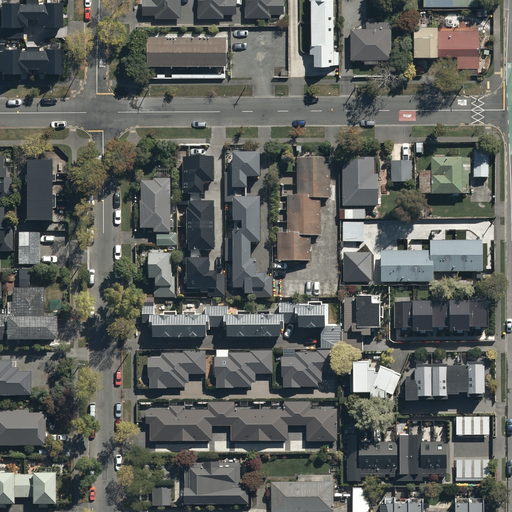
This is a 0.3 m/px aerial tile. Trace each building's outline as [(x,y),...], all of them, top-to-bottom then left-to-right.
[(26,0),(27,6),(27,21),(39,21),(39,29),(63,29),(63,4),(45,4),(45,6),(38,6),(37,0),(26,0)] [(141,0),(142,15),(155,14),(155,19),(181,18),(180,0),(141,0)] [(197,0),(198,17),(224,17),(224,14),(236,14),(236,0),(197,0)] [(244,0),(244,17),(271,17),(271,13),(283,13),(283,0),(244,0)] [(310,0),(311,43),(309,43),(309,53),(313,53),(313,63),(340,63),(340,51),(334,51),(333,0),(310,0)] [(422,0),(423,6),(446,5),(446,13),(452,13),(452,5),(478,5),(477,0),(422,0)] [(20,4),(3,4),(3,10),(0,10),(0,25),(3,26),(3,39),(24,39),(24,28),(27,28),(27,21),(27,6),(20,6),(20,4)] [(350,27),(350,58),(365,58),(365,63),(377,63),(377,59),(391,59),(391,27),(387,27),(387,20),(381,20),(381,21),(366,22),(366,27),(350,27)] [(248,26),(230,26),(231,59),(248,59),(248,26)] [(288,26),(271,26),(271,58),(288,58),(288,26)] [(438,28),(414,28),(414,57),(437,56),(438,70),(479,69),(479,31),(439,32),(438,28)] [(147,35),(147,63),(226,64),(226,35),(147,35)] [(5,44),(0,43),(0,64),(1,65),(1,73),(4,73),(4,76),(28,76),(28,70),(27,51),(22,51),(22,50),(5,50),(5,44)] [(27,51),(28,70),(40,70),(40,74),(46,74),(46,76),(63,75),(63,50),(46,50),(46,51),(39,51),(39,47),(27,47),(27,51)] [(422,60),(410,60),(410,75),(422,75),(422,60)] [(488,150),(473,150),(473,177),(488,177),(488,150)] [(232,152),(232,172),(225,172),(225,202),(233,202),(233,221),(241,221),(241,229),(233,229),(233,239),(225,239),(225,261),(232,261),(233,288),(245,288),(245,294),(251,294),(251,297),(272,297),(272,276),(265,276),(265,273),(256,273),(256,258),(251,258),(251,242),(261,242),(260,196),(244,196),(244,188),(247,188),(247,177),(260,177),(260,151),(247,151),(247,152),(232,152)] [(343,206),(378,206),(378,174),(375,174),(375,155),(360,155),(360,158),(342,158),(343,206)] [(182,157),(182,179),(177,179),(177,205),(186,205),(187,244),(188,244),(188,248),(178,248),(178,262),(186,262),(187,289),(200,289),(200,294),(208,294),(208,296),(225,296),(225,274),(217,274),(217,270),(209,270),(209,257),(200,257),(200,250),(214,250),(214,200),(200,201),(200,193),(204,193),(204,182),(214,181),(213,157),(182,157)] [(329,157),(297,157),(297,195),(287,195),(287,230),(286,230),(286,233),(278,233),(278,261),(311,261),(311,235),(320,235),(320,197),(330,197),(329,157)] [(463,157),(431,157),(431,175),(419,175),(419,193),(431,193),(468,193),(468,174),(470,174),(470,158),(463,158),(463,157)] [(0,202),(12,203),(12,180),(6,180),(6,170),(3,170),(3,160),(0,160),(0,202)] [(412,160),(391,161),(391,182),(412,181),(412,160)] [(51,163),(24,164),(25,224),(50,224),(50,211),(54,211),(54,197),(51,197),(50,186),(54,186),(54,177),(51,177),(51,163)] [(171,233),(171,232),(171,179),(154,178),(154,180),(141,180),(141,200),(140,200),(140,228),(153,228),(153,232),(156,232),(156,245),(177,245),(177,233),(171,233)] [(0,253),(13,253),(13,231),(8,231),(7,221),(5,221),(4,210),(0,209),(0,253)] [(365,209),(339,209),(340,219),(365,219),(365,209)] [(364,222),(343,222),(343,259),(341,260),(341,268),(348,268),(348,259),(364,259),(364,222)] [(39,234),(18,234),(18,266),(39,266),(39,234)] [(429,250),(381,250),(381,282),(433,282),(433,271),(482,271),(482,240),(429,240),(429,250)] [(172,277),(172,253),(164,253),(164,250),(151,250),(151,253),(149,253),(149,279),(154,279),(154,298),(175,297),(175,277),(172,277)] [(0,340),(33,340),(33,342),(56,342),(56,339),(58,339),(57,335),(63,335),(63,327),(60,327),(60,313),(44,313),(44,288),(13,288),(13,313),(0,313),(0,340)] [(344,297),(344,330),(342,330),(342,352),(363,352),(363,335),(370,335),(370,327),(379,327),(379,318),(383,318),(383,307),(379,307),(379,303),(372,303),(372,295),(356,295),(356,297),(344,297)] [(469,300),(449,301),(450,327),(450,331),(466,330),(470,330),(470,327),(469,300)] [(469,300),(470,327),(484,327),(487,327),(486,300),(469,300)] [(284,330),(284,323),(298,323),(298,327),(320,327),(321,348),(341,348),(341,326),(325,326),(325,305),(304,305),(303,301),(279,302),(279,314),(270,314),(270,310),(257,310),(257,314),(251,314),(251,310),(237,310),(237,314),(228,314),(228,306),(205,306),(206,314),(196,314),(196,311),(183,311),(183,314),(177,314),(177,311),(163,311),(163,315),(154,315),(154,303),(142,303),(142,324),(149,324),(149,330),(152,330),(153,337),(207,336),(207,329),(210,329),(210,327),(223,327),(223,330),(227,330),(227,337),(281,337),(281,330),(284,330)] [(395,301),(396,328),(399,328),(413,328),(412,301),(395,301)] [(432,301),(412,301),(413,328),(413,331),(429,331),(433,331),(432,327),(432,301)] [(432,301),(432,327),(435,327),(450,327),(449,301),(432,301)] [(148,357),(148,378),(150,378),(150,387),(185,388),(185,383),(189,383),(189,374),(206,374),(206,351),(183,350),(183,353),(162,353),(162,358),(148,357)] [(214,357),(214,377),(216,377),(216,388),(233,388),(233,387),(251,387),(252,382),(256,382),(256,373),(272,373),(272,351),(250,350),(250,353),(228,352),(228,357),(214,357)] [(281,377),(283,377),(283,387),(301,387),(301,386),(318,386),(318,383),(322,382),(322,373),(334,373),(334,350),(317,350),(317,352),(295,352),(295,350),(283,350),(283,356),(281,356),(281,377)] [(350,392),(370,392),(370,399),(387,398),(387,392),(393,395),(402,374),(381,366),(381,358),(352,358),(352,367),(347,367),(347,374),(350,374),(350,392)] [(0,359),(0,394),(31,394),(30,371),(19,371),(19,367),(12,367),(12,359),(0,359)] [(467,364),(458,364),(458,390),(468,390),(468,397),(483,397),(483,361),(467,361),(467,364)] [(405,376),(405,399),(430,399),(430,363),(415,363),(415,376),(405,376)] [(458,390),(458,364),(446,364),(446,363),(430,363),(430,399),(447,399),(447,394),(458,394),(458,390)] [(168,409),(147,409),(147,422),(150,422),(150,439),(211,438),(211,425),(230,425),(230,440),(287,439),(287,425),(305,425),(305,441),(336,440),(336,407),(309,407),(309,400),(282,401),(283,407),(234,408),(234,400),(207,401),(207,408),(185,408),(185,404),(168,404),(168,409)] [(0,445),(45,445),(45,413),(32,413),(32,409),(0,409),(0,445)] [(489,416),(456,416),(456,436),(489,435),(489,416)] [(346,461),(346,481),(360,481),(360,478),(368,477),(368,474),(377,474),(377,477),(385,477),(385,474),(389,474),(389,477),(396,477),(396,481),(423,480),(423,477),(429,477),(429,474),(439,474),(439,477),(446,477),(446,474),(447,474),(447,441),(422,441),(422,435),(408,435),(408,431),(400,431),(400,435),(395,435),(395,442),(360,442),(360,436),(347,436),(347,456),(344,456),(344,461),(346,461)] [(72,457),(71,444),(50,444),(50,458),(72,457)] [(490,460),(456,460),(456,477),(455,477),(455,481),(492,481),(492,477),(490,477),(490,460)] [(196,467),(185,467),(184,489),(181,489),(180,502),(184,502),(184,504),(249,505),(249,483),(241,483),(241,462),(196,461),(196,467)] [(0,506),(15,507),(15,501),(33,501),(33,506),(56,506),(56,476),(32,476),(32,478),(15,478),(15,476),(0,475),(0,506)] [(333,481),(271,481),(271,511),(333,511),(333,481)] [(172,505),(172,485),(153,485),(152,505),(172,505)] [(371,511),(371,487),(353,487),(352,511),(371,511)] [(378,511),(483,511),(483,498),(453,498),(453,508),(427,508),(427,511),(423,511),(423,499),(409,499),(409,498),(395,498),(395,497),(385,497),(385,503),(379,503),(378,511)]
